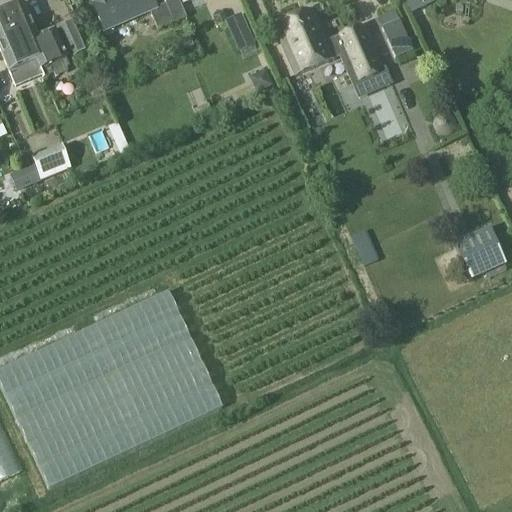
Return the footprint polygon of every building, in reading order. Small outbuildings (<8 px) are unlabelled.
[(157,31),(173,24),(164,5),(154,9),(150,0),(90,0),(92,4),(91,4),(102,32),(105,31),(109,41),(153,22),(157,31)] [(162,0),(164,5),(173,24),(185,19),(176,0),(162,0)] [(402,0),(404,2),(410,16),(439,2),(438,0),(402,0)] [(27,47),(35,61),(42,79),(51,75),(53,79),(66,73),(64,70),(67,69),(51,31),(35,38),(22,6),(7,12),(16,31),(17,30),(26,48),(27,47)] [(335,44),(327,48),(309,11),(272,29),(296,78),(333,60),(331,55),(339,52),(355,87),(383,74),(363,28),(334,41),(335,44)] [(29,64),(35,61),(27,47),(26,48),(17,30),(16,31),(7,12),(0,14),(0,54),(8,73),(19,68),(21,72),(30,68),(29,64)] [(237,53),(238,53),(253,47),(240,16),(224,23),(237,53)] [(398,22),(381,29),(395,59),(414,51),(408,37),(405,38),(398,22)] [(71,58),(85,52),(72,23),(59,29),(71,58)] [(264,73),(250,80),(256,94),(271,87),(264,73)] [(207,106),(193,112),(198,122),(211,116),(207,106)] [(33,166),(27,169),(35,186),(70,172),(60,148),(31,160),(33,166)] [(20,192),(35,186),(27,169),(13,175),(11,182),(14,189),(20,192)] [(489,230),(454,245),(470,281),(505,266),(489,230)] [(360,265),(374,261),(366,232),(351,237),(360,265)] [(0,389),(39,488),(219,417),(171,296),(0,363),(0,389)] [(0,482),(22,473),(0,424),(0,482)]
